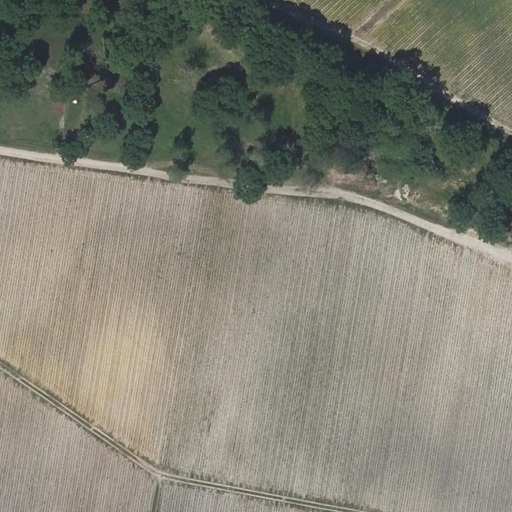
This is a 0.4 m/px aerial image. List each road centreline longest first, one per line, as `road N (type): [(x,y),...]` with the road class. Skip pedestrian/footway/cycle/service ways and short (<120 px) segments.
road 1 (track): [(0,152),(357,198),(511,264)]
road 2 (track): [(352,511),(159,476),(153,511)]
road 3 (track): [(0,362),(159,476)]
